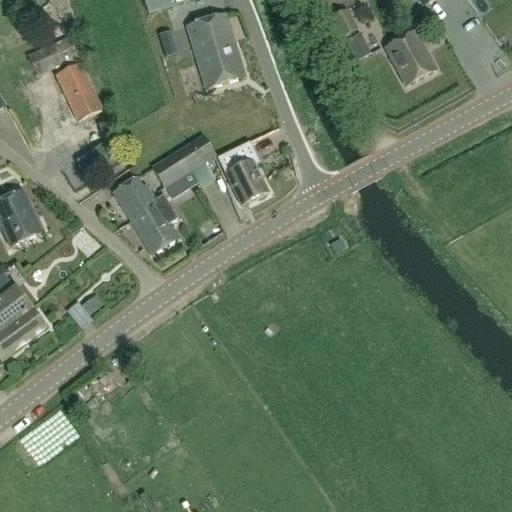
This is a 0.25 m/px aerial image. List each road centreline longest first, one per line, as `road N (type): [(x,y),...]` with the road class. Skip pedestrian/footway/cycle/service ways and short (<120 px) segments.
road 1 (unclassified): [(160,306),(129,261),(0,151)]
road 2 (tertiary): [(320,197),(511,96)]
road 3 (unclassified): [(320,197),(236,0)]
road 4 (tertiary): [(0,421),(160,306)]
road 5 (tertiary): [(160,306),(240,239),(320,197)]
